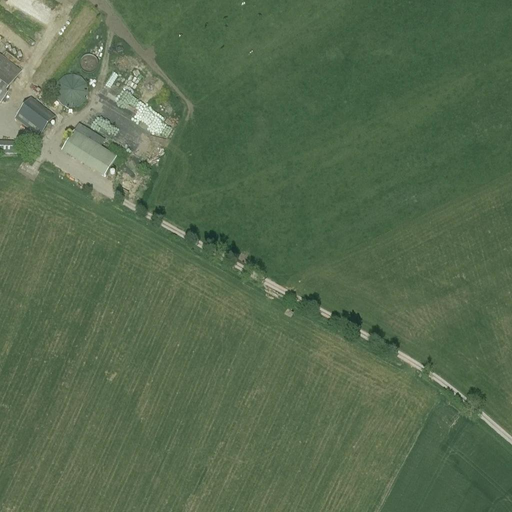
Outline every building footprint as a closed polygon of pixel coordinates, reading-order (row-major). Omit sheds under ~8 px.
[(0,105),(7,97),(6,93),(21,73),(0,56),(0,105)] [(57,83),(55,91),(56,100),(62,107),(66,109),(71,110),(79,108),(86,102),(89,94),(87,85),(81,79),(72,76),(64,78),(57,83)] [(47,93),(41,101),(49,108),(55,100),(47,93)] [(31,99),(15,119),(39,139),(55,118),(31,99)] [(76,123),(58,153),(101,178),(114,157),(99,148),(104,140),(76,123)] [(0,142),(0,154),(17,155),(17,143),(0,142)] [(136,177),(138,172),(122,164),(120,170),(136,177)] [(145,177),(139,173),(136,179),(119,169),(116,174),(132,184),(129,190),(135,193),(145,177)]
